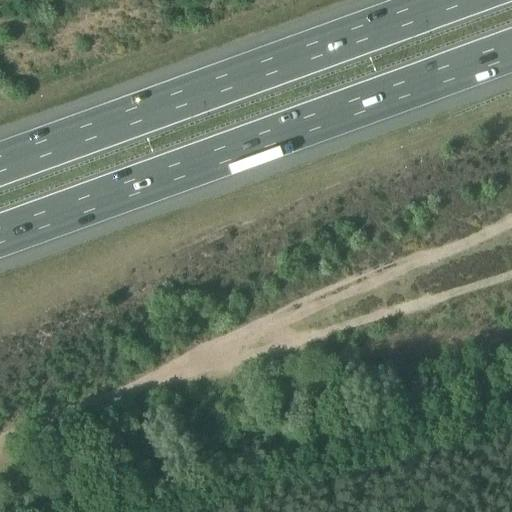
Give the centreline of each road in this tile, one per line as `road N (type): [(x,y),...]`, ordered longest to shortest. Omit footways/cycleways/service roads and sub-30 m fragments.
road 1 (motorway): [(0,233),(511,48)]
road 2 (track): [(0,439),(267,339),(334,331),(511,276)]
road 3 (motorway): [(466,0),(0,168)]
road 4 (track): [(511,222),(326,299)]
